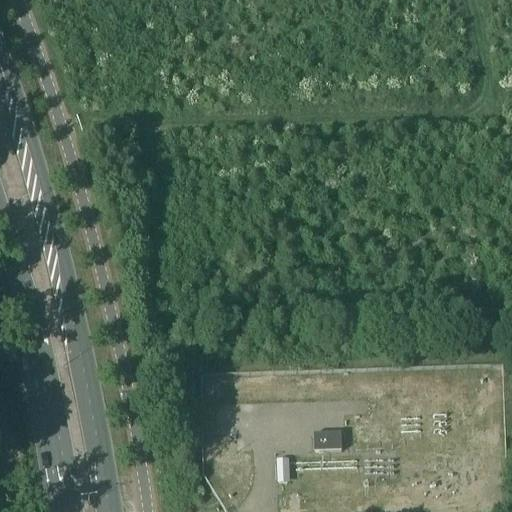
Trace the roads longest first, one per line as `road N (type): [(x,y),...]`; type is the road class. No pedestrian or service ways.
road 1 (unclassified): [(14,0),(118,379),(145,511)]
road 2 (primary): [(107,511),(60,256),(0,37)]
road 3 (track): [(51,122),(483,92)]
road 4 (primary): [(32,360),(60,511)]
road 5 (primary): [(0,217),(32,360)]
